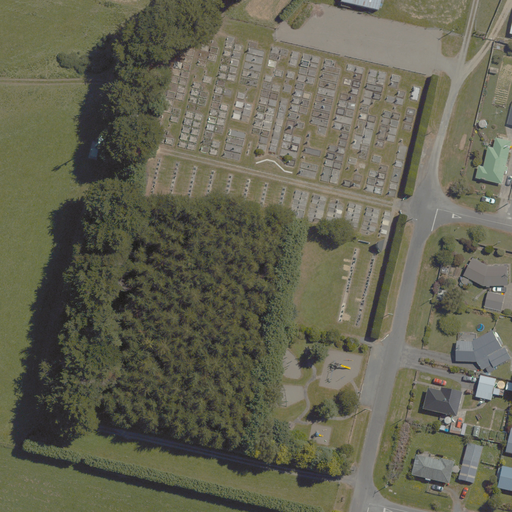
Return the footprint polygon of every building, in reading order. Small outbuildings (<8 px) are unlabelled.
[(379,0),(338,0),(339,0),(377,10),(379,0)] [(503,183),(511,148),(511,137),(498,134),(495,144),(488,142),(484,161),(481,160),(477,176),(503,183)] [(100,140),(93,139),(89,152),(97,154),(100,140)] [(465,270),(488,285),(510,285),(509,264),(488,265),(474,256),(465,270)] [(505,293),(487,289),(484,307),(502,310),(505,293)] [(488,366),(491,372),(496,369),(495,366),(510,357),(494,330),(478,339),(459,339),(458,359),(478,360),(484,368),(488,366)] [(499,389),(494,388),(495,378),(480,375),(477,396),(492,399),(493,394),(498,395),(499,389)] [(462,391),(428,384),(423,408),(458,415),(462,391)] [(470,441),(459,477),(474,481),(484,445),(470,441)] [(454,460),(418,453),(413,474),(449,482),(454,460)] [(511,466),(501,464),(496,485),(511,488),(511,466)]
